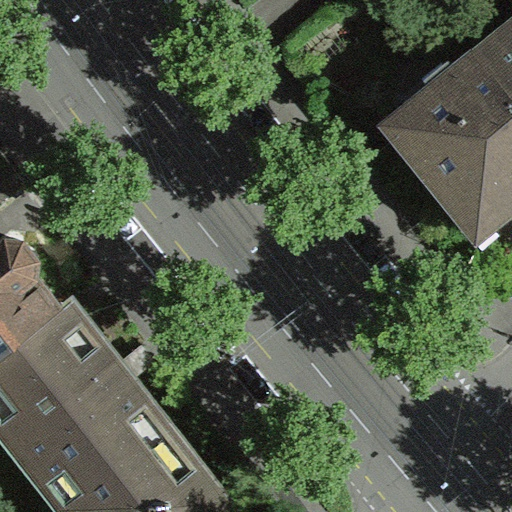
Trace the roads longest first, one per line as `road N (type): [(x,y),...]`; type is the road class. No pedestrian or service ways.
road 1 (primary): [(12,0),(244,313),(413,511)]
road 2 (primary): [(471,423),(134,0)]
